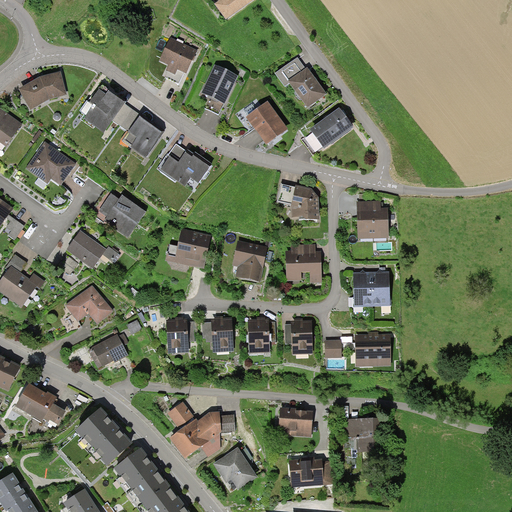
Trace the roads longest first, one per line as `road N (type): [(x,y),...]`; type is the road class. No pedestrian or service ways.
road 1 (residential): [(511,429),(474,429),(393,403),(128,387),(114,399)]
road 2 (residential): [(333,172),(223,146),(103,65),(36,55)]
road 3 (residential): [(186,305),(308,309),(329,301),(339,280),(333,172)]
road 4 (residential): [(271,0),(393,187)]
road 5 (residential): [(114,399),(216,511)]
road 6 (residential): [(0,344),(114,399)]
road 7 (residential): [(511,181),(440,193),(393,187)]
